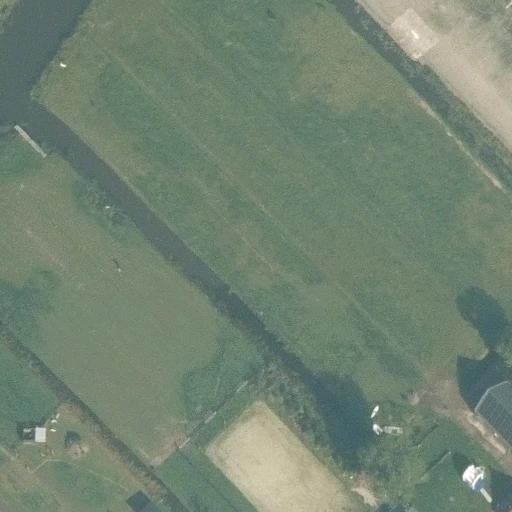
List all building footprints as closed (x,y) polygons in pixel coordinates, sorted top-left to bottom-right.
[(511,396),(506,390),(476,420),(511,459),(511,396)] [(22,446),(36,446),(36,432),(22,432),(22,446)] [(363,487),(343,467),(334,476),(354,496),(363,487)] [(368,469),(359,478),(364,483),(373,474),(368,469)] [(411,511),(402,503),(393,511),(411,511)]
